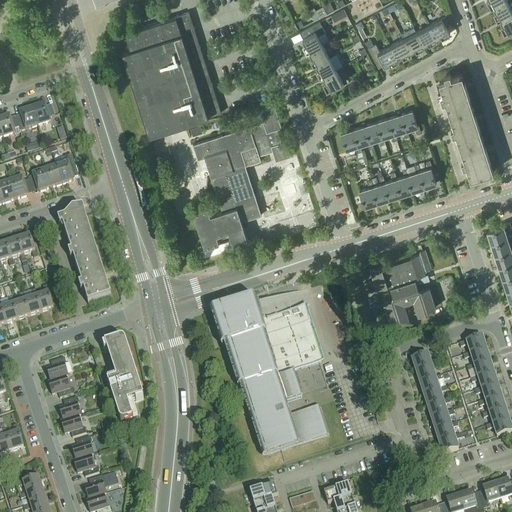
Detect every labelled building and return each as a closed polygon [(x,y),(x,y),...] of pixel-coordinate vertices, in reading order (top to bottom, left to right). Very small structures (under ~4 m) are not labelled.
[(400,0),(395,3),(397,8),(403,6),(400,0)] [(506,0),(486,0),(491,8),(494,7),(506,0)] [(498,21),(501,19),(511,13),(511,10),(506,0),(494,7),(496,11),(493,12),(498,21)] [(327,14),(334,10),(329,1),(322,5),(327,14)] [(387,7),(381,10),(384,15),(390,13),(387,7)] [(149,135),(222,112),(189,11),(183,13),(125,32),(131,49),(123,51),(149,135)] [(314,20),(320,18),(317,12),(312,15),(314,20)] [(443,17),(429,24),(436,37),(440,35),(442,38),(450,33),(446,26),(449,24),(443,13),(441,14),(443,17)] [(511,13),(501,19),(503,24),(500,25),(504,34),(511,30),(511,13)] [(298,28),(304,25),(301,20),(295,23),(295,22),(295,23),(296,23),(298,28),(298,29),(299,29),(298,28)] [(307,52),(310,51),(322,44),(318,35),(324,32),(319,22),(312,25),(300,32),(305,43),(302,44),(307,52)] [(429,24),(416,31),(423,44),(428,42),(429,45),(438,40),(436,37),(429,24)] [(362,28),(359,29),(363,38),(367,37),(362,28)] [(416,31),(404,38),(410,51),(415,48),(416,51),(425,47),(423,44),(416,31)] [(360,40),(357,35),(352,38),(355,43),(360,40)] [(404,38),(391,45),(398,57),(402,55),(404,58),(412,54),(410,51),(404,38)] [(368,47),(373,45),(370,39),(365,42),(368,47)] [(373,45),(368,47),(379,67),(389,62),(391,65),(399,60),(398,57),(391,45),(380,51),(376,43),(373,45)] [(329,57),(322,44),(310,51),(312,55),(309,57),(314,65),(317,64),(329,57)] [(367,53),(364,48),(359,51),(362,56),(367,53)] [(320,78),(323,76),(336,70),(329,57),(317,64),(319,68),(316,70),(320,78)] [(376,69),(375,69),(372,64),(367,67),(369,72),(369,73),(376,69)] [(343,83),(336,70),(323,76),(326,81),(323,82),(327,91),(334,87),(336,90),(348,84),(347,82),(343,83)] [(446,100),(450,113),(473,106),(462,73),(439,80),(444,94),(441,95),(443,101),(446,100)] [(261,216),(246,166),(261,160),(260,156),(273,151),(276,161),(292,156),(287,140),(282,142),(277,129),(282,127),(275,105),(259,110),(263,121),(250,126),(193,144),(198,159),(205,157),(211,177),(223,211),(210,215),(207,206),(193,211),(198,227),(200,227),(201,231),(200,231),(205,248),(219,243),(217,235),(229,231),(232,239),(234,247),(249,242),(243,226),(248,224),(247,220),(261,216)] [(45,106),(33,110),(38,127),(50,123),(49,119),(55,117),(51,107),(45,108),(45,106)] [(456,133),(460,146),(483,138),(473,106),(450,113),(454,126),(451,127),(453,133),(456,133)] [(22,116),(16,118),(20,129),(25,127),(27,131),(38,127),(33,110),(21,114),(22,116)] [(419,125),(418,126),(413,110),(400,114),(405,130),(407,130),(414,127),(416,134),(421,132),(419,125)] [(400,114),(388,118),(394,134),(395,134),(402,131),(404,138),(409,136),(407,130),(405,130),(400,114)] [(9,118),(0,120),(0,129),(3,139),(15,135),(14,131),(20,129),(16,118),(10,120),(9,118)] [(388,118),(377,121),(382,138),(383,138),(390,135),(393,142),(397,140),(395,134),(394,134),(388,118)] [(385,143),(383,138),(382,138),(377,121),(365,125),(370,141),(372,140),(379,138),(381,145),(385,143)] [(191,128),(193,135),(202,132),(200,125),(191,128)] [(365,125),(353,129),(358,145),(360,144),(367,142),(369,149),(374,147),(372,140),(370,141),(365,125)] [(362,151),(360,144),(358,145),(353,129),(341,133),(346,149),(355,146),(358,152),(362,151)] [(494,171),(483,138),(460,146),(464,159),(461,159),(464,166),(466,165),(471,178),(494,171)] [(41,143),(26,148),(28,153),(43,148),(41,143)] [(62,185),(74,181),(73,179),(79,177),(72,156),(65,158),(68,165),(57,168),(62,185)] [(419,170),(424,187),(436,183),(431,167),(432,167),(430,159),(425,161),(428,167),(420,170),(419,170)] [(407,174),(412,191),(424,187),(419,170),(420,170),(418,163),(413,165),(415,171),(408,173),(407,174)] [(404,175),(396,177),(395,178),(400,195),(412,191),(407,174),(408,173),(406,167),(402,168),(404,175)] [(57,168),(45,172),(51,189),(62,185),(57,168)] [(39,193),(51,189),(45,172),(34,176),(39,193)] [(384,182),(389,198),(400,195),(395,178),(396,177),(394,172),(390,173),(392,180),(385,182),(384,182)] [(372,186),(377,202),(389,198),(384,182),(385,182),(383,176),(378,177),(380,184),(373,186),(372,186)] [(365,206),(377,202),(372,186),(373,186),(371,179),(366,181),(368,187),(360,190),(365,206)] [(22,180),(11,183),(16,200),(28,197),(22,180)] [(11,183),(0,186),(0,189),(5,204),(16,200),(11,183)] [(58,222),(59,224),(60,228),(63,228),(67,241),(90,233),(85,218),(86,217),(84,210),(73,211),(65,220),(58,222)] [(507,238),(506,236),(504,229),(511,227),(510,222),(502,225),(503,226),(487,231),(491,243),(507,238)] [(275,226),(269,228),(273,239),(279,237),(275,226)] [(73,260),(78,273),(101,266),(90,233),(67,241),(71,254),(69,255),(71,260),(73,260)] [(511,234),(506,236),(507,238),(491,243),(495,255),(511,250),(510,248),(508,241),(511,239),(511,234)] [(32,253),(34,261),(38,259),(36,251),(35,251),(30,236),(17,240),(23,256),(24,256),(32,253)] [(234,247),(232,239),(219,243),(205,248),(196,251),(198,259),(234,247)] [(23,256),(17,240),(6,244),(11,260),(12,260),(20,257),(22,265),(27,263),(24,256),(23,256)] [(11,260),(6,244),(0,246),(0,263),(1,264),(8,261),(11,268),(15,267),(12,260),(11,260)] [(511,247),(510,248),(511,250),(495,255),(499,267),(511,262),(511,254),(511,253),(511,252),(511,247)] [(432,269),(426,250),(420,252),(419,254),(425,271),(432,269)] [(421,289),(418,288),(416,279),(418,277),(425,274),(419,254),(410,256),(411,259),(382,268),(381,266),(362,272),(363,272),(370,270),(377,290),(388,286),(392,288),(394,296),(392,298),(384,301),(390,322),(398,319),(399,322),(410,318),(405,303),(413,300),(418,315),(428,312),(428,309),(436,307),(429,286),(421,289)] [(511,262),(499,267),(503,278),(511,275),(511,262)] [(101,266),(78,273),(82,286),(79,287),(81,293),(84,292),(88,306),(111,298),(101,266)] [(511,275),(503,278),(506,290),(511,288),(511,275)] [(45,295),(38,297),(36,297),(41,314),(54,310),(49,294),(50,294),(47,287),(43,288),(45,295)] [(304,306),(305,306),(310,304),(311,303),(307,290),(306,291),(306,290),(300,292),(265,300),(212,315),(223,348),(226,347),(239,389),(241,388),(263,456),(327,436),(328,436),(319,407),(287,417),(283,405),(301,399),(292,372),(275,377),(262,336),(265,335),(260,320),(304,306)] [(29,317),(41,314),(36,297),(38,297),(36,291),(31,292),(33,299),(26,301),(24,301),(29,317)] [(18,321),(29,317),(24,301),(26,301),(24,295),(19,296),(21,302),(15,304),(13,305),(18,321)] [(6,325),(18,321),(13,305),(15,304),(12,298),(8,300),(10,306),(2,308),(1,309),(6,325)] [(275,377),(292,372),(322,362),(304,306),(260,320),(265,335),(262,336),(275,377)] [(467,347),(469,354),(470,356),(486,350),(482,338),(467,343),(466,342),(459,345),(461,349),(467,347)] [(120,341),(116,342),(105,346),(106,347),(103,347),(105,353),(110,352),(119,381),(109,384),(108,384),(120,421),(120,422),(120,423),(121,423),(122,424),(123,424),(124,424),(125,424),(134,421),(129,405),(143,400),(144,400),(126,344),(125,343),(125,342),(124,342),(123,341),(122,341),(121,341),(120,341)] [(490,362),(486,350),(470,356),(469,354),(463,356),(465,361),(471,359),(473,366),(474,367),(490,362)] [(412,361),(416,374),(432,368),(432,367),(429,360),(436,358),(434,353),(427,355),(427,356),(412,361)] [(47,370),(47,371),(51,384),(51,385),(59,382),(58,380),(66,377),(67,377),(68,377),(64,366),(67,365),(65,359),(51,363),(53,369),(47,371),(47,370)] [(474,367),(473,366),(467,368),(468,373),(475,370),(477,378),(478,379),(494,374),(490,362),(474,367)] [(436,380),(435,379),(433,371),(440,369),(438,365),(432,367),(432,368),(416,374),(420,385),(436,380)] [(498,387),(494,374),(478,379),(477,378),(471,380),(472,384),(479,382),(481,390),(482,392),(498,387)] [(51,385),(51,384),(49,384),(48,384),(52,396),(53,396),(58,394),(60,400),(74,395),(72,389),(70,390),(66,377),(58,380),(59,382),(51,385)] [(439,392),(439,391),(437,383),(443,381),(442,377),(435,379),(436,380),(420,385),(424,397),(439,392)] [(0,396),(2,396),(5,402),(10,401),(7,394),(6,394),(1,378),(0,378),(0,396)] [(502,398),(498,387),(482,392),(481,390),(474,392),(476,397),(482,395),(485,402),(485,404),(502,398)] [(443,404),(443,402),(440,395),(447,393),(446,389),(439,391),(439,392),(424,397),(427,409),(443,404)] [(59,410),(64,423),(64,424),(72,422),(71,419),(78,417),(80,416),(80,417),(81,417),(77,405),(79,404),(77,398),(63,403),(65,409),(60,410),(59,410)] [(486,406),(489,414),(489,415),(505,410),(502,398),(485,404),(485,402),(478,404),(480,408),(486,406)] [(427,409),(431,421),(447,416),(447,414),(444,407),(451,405),(450,400),(443,402),(443,404),(427,409)] [(509,422),(505,410),(489,415),(489,414),(482,416),(483,421),(490,419),(493,426),(493,427),(509,422)] [(451,427),(451,426),(448,418),(455,416),(454,412),(447,414),(447,416),(431,421),(435,433),(451,427)] [(82,429),(78,417),(71,419),(72,422),(64,424),(64,423),(62,424),(62,423),(61,423),(65,436),(66,435),(71,433),(73,439),(86,435),(84,429),(82,429)] [(494,430),(497,439),(511,433),(511,430),(509,422),(493,427),(493,426),(486,428),(488,432),(494,430)] [(455,439),(454,438),(452,430),(459,428),(457,424),(451,426),(451,427),(435,433),(439,444),(455,439)] [(6,437),(11,453),(24,449),(19,434),(20,433),(18,426),(13,428),(15,434),(8,437),(6,437)] [(127,434),(124,427),(118,429),(121,436),(127,434)] [(0,456),(11,453),(6,437),(8,437),(6,430),(2,431),(1,431),(3,438),(0,439),(0,456)] [(443,456),(459,451),(456,442),(463,440),(461,436),(454,438),(455,439),(439,444),(443,456)] [(84,459),(91,456),(93,456),(94,456),(90,445),(92,444),(90,438),(76,442),(78,448),(73,450),(73,449),(72,450),(76,463),(77,464),(84,461),(84,459)] [(77,464),(76,463),(75,463),(74,463),(78,475),(78,474),(83,473),(85,479),(99,474),(97,468),(95,469),(91,456),(84,459),(84,461),(77,464)] [(96,498),(104,496),(106,495),(106,496),(106,495),(103,484),(105,483),(103,477),(89,482),(91,488),(86,489),(85,489),(89,502),(89,503),(97,501),(96,498)] [(23,482),(16,484),(17,489),(24,487),(26,494),(27,495),(43,490),(39,478),(23,483),(23,482)] [(511,487),(510,489),(508,482),(495,486),(501,502),(511,497),(511,487)] [(495,486),(483,490),(485,496),(479,498),(484,511),(490,509),(488,506),(501,502),(495,486)] [(254,505),(272,500),(278,498),(274,487),(250,494),(254,505)] [(332,492),(328,494),(325,495),(328,506),(334,504),(352,499),(348,487),(344,489),(340,490),(336,491),(332,492)] [(47,502),(43,490),(27,495),(26,494),(20,496),(21,501),(28,499),(30,506),(31,507),(47,502)] [(483,511),(484,511),(479,498),(474,500),(471,493),(459,497),(463,511),(483,511)] [(108,508),(104,496),(96,498),(97,501),(89,503),(89,502),(87,503),(87,502),(89,511),(111,511),(110,507),(108,508)] [(443,510),(443,511),(463,511),(459,497),(447,501),(449,508),(443,510)] [(347,511),(355,510),(352,499),(334,504),(336,511),(347,511)] [(270,511),(275,511),(272,500),(254,505),(256,511),(270,511)] [(49,511),(47,502),(31,507),(30,506),(23,508),(24,511),(26,511),(32,510),(32,511),(49,511)]
